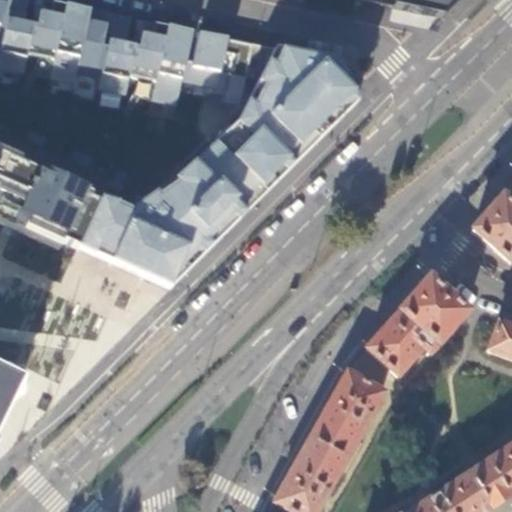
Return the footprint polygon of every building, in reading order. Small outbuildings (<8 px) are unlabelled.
[(275,48),(55,0),(0,0),(0,82),(194,124),(213,145),(240,121),(275,48)] [(399,0),(398,7),(440,17),(456,0),(399,0)] [(76,252),(171,291),(361,98),(345,62),(275,48),(240,121),(213,145),(136,209),(103,194),(76,252)] [(103,194),(0,147),(0,218),(17,226),(76,252),(103,194)] [(511,185),(495,205),(471,232),(509,264),(511,260),(511,185)] [(365,351),(366,352),(401,373),(421,350),(426,355),(465,312),(428,280),(392,320),(365,351)] [(511,329),(497,324),(486,353),(511,362),(511,329)] [(0,439),(28,383),(0,370),(0,439)] [(315,511),(381,396),(346,375),(344,375),(304,445),(272,504),(276,506),(286,511),(315,511)] [(511,444),(482,465),(505,499),(511,494),(511,444)] [(505,499),(482,465),(470,472),(493,507),(505,499)] [(485,511),(493,507),(470,472),(409,511),(485,511)]
